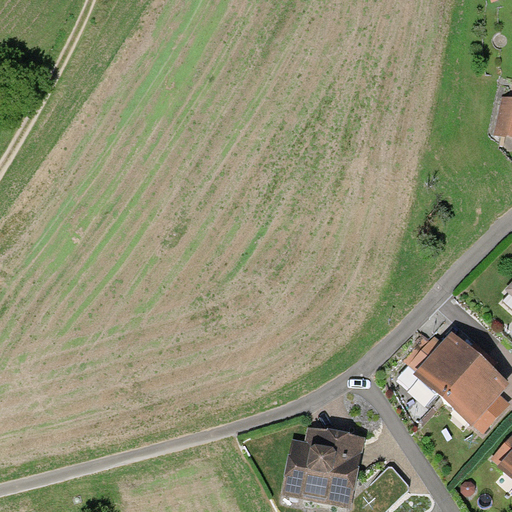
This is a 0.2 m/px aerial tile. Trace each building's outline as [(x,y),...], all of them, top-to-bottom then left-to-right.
[(511,138),(511,98),(502,96),(494,134),(511,138)] [(478,358),(453,335),(443,345),(418,372),(414,377),(472,430),(475,426),(502,397),(511,388),(487,366),(478,358)] [(410,365),(418,372),(443,345),(435,338),(410,365)] [(510,405),(502,397),(475,426),(484,434),(510,405)] [(293,441),(282,496),(350,509),(364,439),(314,430),(311,444),(293,441)] [(511,436),(493,458),(502,467),(511,455),(511,436)] [(511,455),(502,467),(499,470),(511,481),(511,455)]
